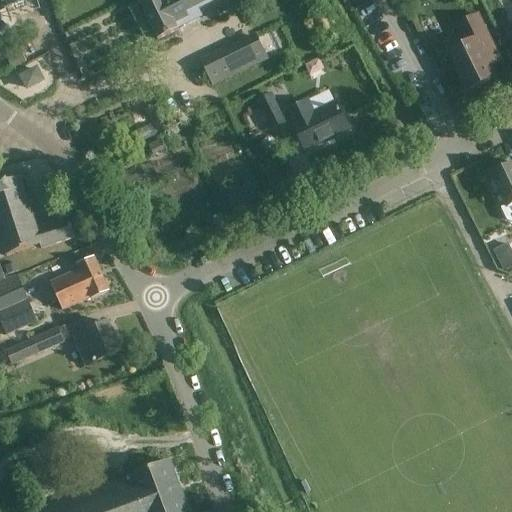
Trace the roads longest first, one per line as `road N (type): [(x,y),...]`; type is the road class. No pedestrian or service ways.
road 1 (tertiary): [(148,302),(511,117)]
road 2 (unclassified): [(221,511),(178,370),(148,302)]
road 3 (tertiary): [(148,302),(75,176),(19,125)]
